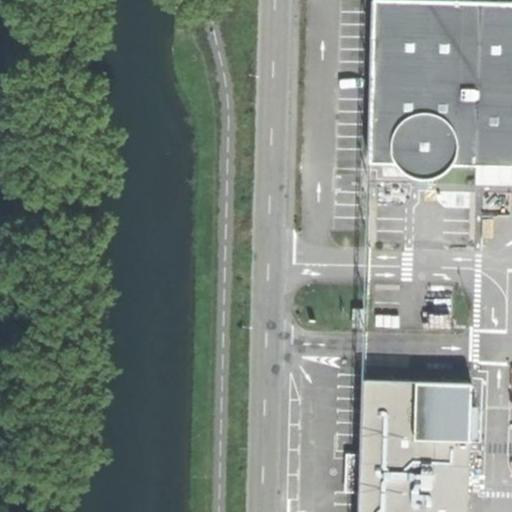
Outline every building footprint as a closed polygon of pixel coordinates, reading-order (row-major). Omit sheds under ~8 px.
[(374,0),(374,24),(371,161),(398,162),(403,170),(413,175),(423,176),(434,175),(443,171),(451,163),(511,164),(511,1),(477,0),(374,0)] [(376,328),(388,328),(388,309),(377,308),(376,328)] [(365,452),(365,466),(469,469),(472,381),(369,378),(365,452)] [(349,451),(348,465),(365,466),(365,452),(349,451)] [(360,511),(467,511),(469,469),(365,466),(348,465),(346,465),(346,473),(345,483),(346,483),(361,484),(361,493),(360,511)] [(346,492),(361,493),(361,484),(346,483),(346,492)]
